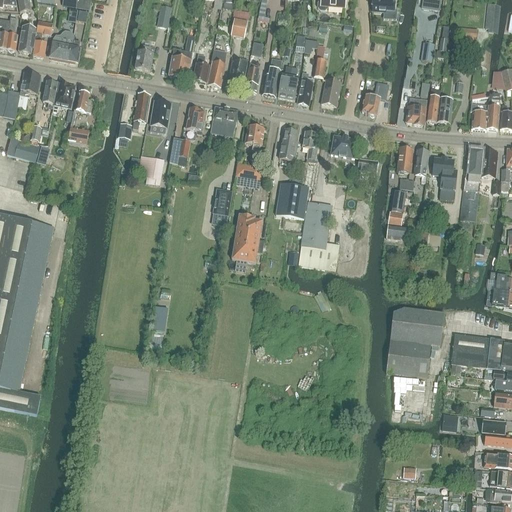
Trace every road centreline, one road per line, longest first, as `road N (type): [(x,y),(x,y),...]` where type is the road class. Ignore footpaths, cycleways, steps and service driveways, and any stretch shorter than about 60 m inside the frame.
road 1 (tertiary): [(346,126),(96,79)]
road 2 (tertiary): [(511,143),(346,126)]
road 3 (residential): [(364,0),(346,126)]
